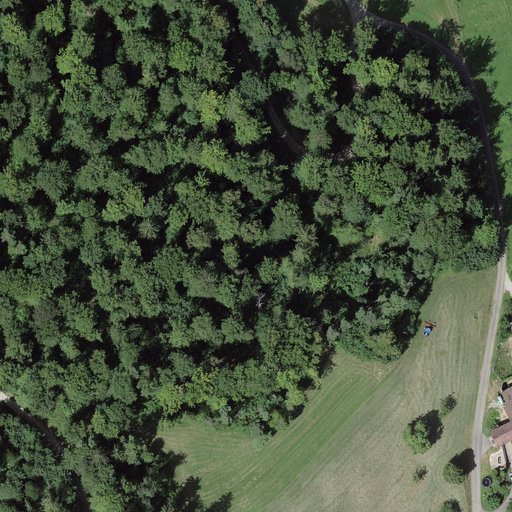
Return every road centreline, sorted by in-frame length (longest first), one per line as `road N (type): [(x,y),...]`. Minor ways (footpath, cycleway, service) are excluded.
road 1 (unclassified): [(351,0),(454,60),(474,99),(495,200),(500,279),(477,426),(474,511)]
road 2 (track): [(196,0),(240,56),(290,148),(325,162),(358,141),(350,67),(359,10)]
road 3 (track): [(0,396),(50,442),(90,511)]
